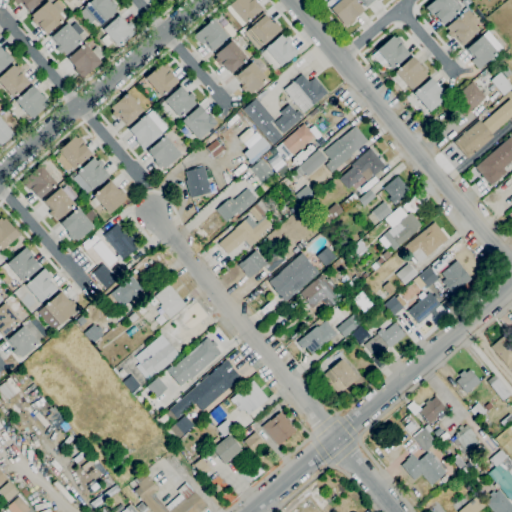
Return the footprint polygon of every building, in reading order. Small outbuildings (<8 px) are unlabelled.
[(28,12),(20,2),(17,4),(13,0),(41,0),(39,2),(39,3),(28,12)] [(47,34),(46,33),(45,33),(38,26),(39,25),(37,24),(36,25),(31,19),(33,17),(31,15),(48,1),(51,5),(56,0),(58,0),(65,7),(58,13),(64,19),(61,21),(62,22),(60,24),(59,23),(47,34)] [(99,25),(94,20),(89,24),(79,13),(84,8),(83,7),(86,5),(85,4),(87,2),(88,3),(91,0),(107,0),(108,1),(109,0),(110,2),(111,1),(116,7),(114,9),(116,11),(99,25)] [(241,26),(225,8),(229,5),(234,0),(254,0),(262,8),(249,19),(250,20),(248,22),(247,21),(241,26)] [(349,25),(347,23),(345,25),(330,9),(330,8),(326,3),(329,0),(354,0),(363,10),(353,19),(355,20),(349,25)] [(443,25),(433,15),(432,16),(425,8),(433,0),(455,0),(461,6),(460,10),(457,12),(458,13),(456,15),(456,14),(443,25)] [(462,46),(453,36),(451,38),(447,33),(449,31),(446,27),(458,16),(458,15),(460,14),(462,12),(463,14),(468,10),(479,23),(475,26),(478,30),(472,35),(473,37),(462,46)] [(263,45),(263,44),(257,50),(243,34),(249,28),(250,27),(249,25),(263,12),(273,23),(275,22),(282,30),(279,32),(278,32),(263,45)] [(118,47),(102,29),(118,15),(123,21),(124,20),(127,24),(129,22),(134,27),(132,29),(135,32),(122,44),(121,46),(120,45),(118,47)] [(212,52),(204,43),(201,45),(193,36),(209,23),(208,22),(210,20),(211,21),(213,19),(228,36),(221,42),(222,44),(212,52)] [(65,55),(62,52),(60,54),(55,49),(58,47),(49,36),(53,33),(54,34),(67,23),(70,27),(75,22),(83,30),(77,35),(82,41),(80,43),(79,45),(78,44),(65,55)] [(478,69),(471,61),(473,59),(465,50),(487,30),(502,47),(497,52),(497,53),(495,55),(496,55),(494,57),(493,56),(492,57),(495,60),(492,63),(489,59),(478,69)] [(277,77),(272,71),(274,70),(260,54),(265,49),(267,47),(266,46),(268,45),(281,34),(284,38),(287,36),(291,41),(289,43),(298,52),(286,62),(285,60),(276,68),(280,73),(277,77)] [(392,68),(386,62),(382,66),(372,55),(377,51),(376,50),(393,36),(395,38),(397,36),(402,42),(401,43),(402,44),(401,45),(409,54),(397,65),(397,66),(395,67),(394,66),(392,68)] [(230,74),(223,65),(221,66),(216,60),(218,58),(215,55),(231,40),(247,59),(244,61),(245,62),(243,63),(242,63),(230,74)] [(82,78),(75,70),(76,69),(67,58),(80,47),(79,47),(81,45),(82,46),(85,43),(91,51),(96,46),(104,55),(99,60),(101,62),(82,78)] [(0,47),(4,52),(5,52),(6,52),(13,60),(0,70),(0,47)] [(410,90),(407,86),(402,90),(391,78),(396,74),(395,72),(397,70),(396,69),(398,67),(399,68),(412,57),(420,66),(421,64),(427,72),(425,74),(427,76),(410,90)] [(250,94),(247,90),(244,92),(240,88),(243,85),(235,76),(251,62),(267,80),(263,83),(262,83),(250,94)] [(13,98),(0,83),(0,75),(13,64),(15,67),(17,65),(22,71),(21,71),(23,73),(22,74),(29,82),(17,94),(17,95),(16,96),(15,95),(13,98)] [(160,97),(145,78),(161,64),(163,66),(165,64),(171,70),(169,71),(178,81),(165,92),(166,93),(164,95),(163,94),(160,97)] [(511,73),(507,77),(502,70),(507,67),(511,73)] [(500,72),(511,86),(511,88),(503,96),(490,80),(500,72)] [(303,113),(292,100),(291,100),(288,97),(289,96),(283,90),(302,74),(309,83),(314,78),(327,93),(303,113)] [(413,93),(415,91),(415,90),(417,89),(430,78),(439,88),(440,86),(448,95),(429,112),(413,93)] [(464,116),(450,100),(472,82),(485,97),(464,116)] [(31,119),(15,101),(18,98),(17,98),(19,96),(19,97),(32,86),(40,95),(41,94),(42,95),(43,94),(48,100),(45,102),(47,105),(31,119)] [(179,118),(164,100),(180,86),(185,92),(186,91),(189,94),(190,93),(195,98),(193,100),(196,104),(183,115),(184,115),(182,117),(181,116),(179,118)] [(127,126),(118,116),(116,118),(111,113),(114,111),(110,107),(123,97),(123,96),(125,94),(125,95),(127,93),(142,111),(137,115),(138,117),(127,126)] [(272,145),(242,109),(256,98),(274,120),(270,123),(282,136),(272,145)] [(467,159),(453,142),(462,134),(462,133),(465,131),(479,120),(481,123),(509,99),(511,102),(511,123),(508,119),(499,127),(499,128),(492,135),(493,137),(467,159)] [(282,134),(273,124),(283,116),(280,112),(288,104),(296,113),(298,111),(303,116),(282,134)] [(198,140),(182,121),(185,119),(184,118),(185,116),(186,117),(199,106),(208,116),(209,114),(216,123),(198,140)] [(143,150),(136,141),(137,140),(128,129),(141,118),(142,116),(143,117),(146,114),(162,133),(143,150)] [(0,146),(0,118),(14,134),(0,146)] [(300,148),(286,161),(275,148),(303,124),(314,137),(303,146),(304,147),(302,150),(300,148)] [(331,173),(324,165),(330,160),(323,152),(337,140),(337,141),(355,126),(367,140),(351,154),(351,155),(331,173)] [(490,185),(475,167),(476,166),(474,164),(507,135),(509,137),(510,136),(511,138),(511,160),(503,168),(505,171),(490,185)] [(69,169),(63,164),(60,163),(57,160),(56,155),(59,153),(58,151),(75,136),(77,139),(79,136),(84,142),(83,144),(91,154),(78,165),(79,166),(77,168),(77,167),(74,169),(72,167),(69,169)] [(164,169),(162,167),(159,169),(154,163),(156,161),(147,151),(160,140),(159,139),(161,137),(162,138),(164,136),(180,155),(164,169)] [(317,149),(313,144),(322,136),(327,141),(317,149)] [(241,152),(249,163),(269,148),(261,137),(241,152)] [(214,158),(206,148),(216,140),(224,150),(214,158)] [(348,189),(339,179),(352,167),(351,166),(369,149),(385,166),(371,178),(366,172),(348,189)] [(297,179),(292,173),(317,150),(326,159),(307,176),(304,173),(297,179)] [(262,183),(249,167),(260,157),(273,173),(262,183)] [(86,193),(72,178),(78,173),(77,172),(78,171),(78,170),(80,168),(80,169),(93,158),(96,161),(98,159),(103,164),(101,166),(110,176),(99,185),(98,184),(92,189),(91,189),(86,193)] [(39,199),(30,189),(28,190),(21,182),(40,165),(56,184),(54,186),(54,187),(53,189),(52,188),(39,199)] [(282,178),(276,172),(284,165),(290,171),(282,178)] [(190,198),(185,180),(187,180),(185,172),(203,166),(204,171),(210,169),(213,177),(207,179),(208,182),(209,181),(210,185),(214,184),(216,192),(211,194),(210,192),(190,198)] [(394,206),(388,199),(391,197),(383,188),(397,176),(410,191),(394,206)] [(109,214),(99,203),(93,208),(88,203),(94,197),(93,196),(95,194),(94,193),(96,191),(96,192),(110,181),(118,190),(120,189),(125,195),(123,197),(125,200),(109,214)] [(59,219),(56,216),(53,218),(48,213),(52,211),(44,202),(60,188),(61,189),(66,185),(77,197),(71,201),(75,206),(71,209),(59,219)] [(303,205),(295,197),(294,195),(306,185),(309,189),(310,188),(313,192),(312,193),(314,195),(303,205)] [(226,222),(216,210),(227,200),(228,200),(231,198),(233,200),(246,189),(256,200),(239,215),(237,212),(226,222)] [(363,207),(357,200),(369,189),(375,196),(363,207)] [(82,202),(77,196),(80,194),(85,199),(82,202)] [(402,206),(410,214),(421,204),(412,196),(402,206)] [(373,224),(367,217),(372,213),(371,212),(383,201),(392,212),(379,222),(378,220),(373,224)] [(327,222),(341,211),(334,203),(321,214),(327,222)] [(227,254),(218,244),(235,229),(234,229),(245,219),(253,228),(259,223),(248,211),(256,204),(267,215),(264,218),(270,225),(259,235),(260,237),(250,246),(245,240),(235,249),(234,248),(227,254)] [(394,250),(389,245),(385,248),(378,240),(382,237),(382,236),(391,228),(384,219),(399,206),(407,215),(410,212),(420,224),(416,228),(418,229),(394,250)] [(76,241),(74,239),(72,241),(67,235),(69,234),(60,223),(73,212),(72,211),(74,210),(74,211),(77,208),(84,216),(91,210),(96,216),(89,222),(93,227),(76,241)] [(1,251),(0,250),(0,218),(2,220),(4,218),(19,235),(1,251)] [(418,263),(404,246),(433,222),(447,239),(418,263)] [(123,259),(119,254),(117,255),(116,253),(117,252),(109,242),(107,243),(105,241),(107,240),(103,235),(117,224),(128,237),(131,236),(134,240),(132,241),(137,248),(123,259)] [(23,282),(6,264),(25,247),(33,256),(31,257),(40,267),(23,282)] [(325,266),(316,256),(327,247),(335,257),(325,266)] [(249,278),(238,264),(255,250),(265,263),(273,256),(272,254),(277,250),(285,260),(271,271),(273,272),(270,274),(263,266),(249,278)] [(386,260),(382,255),(386,251),(391,255),(386,260)] [(285,301),(279,295),(278,295),(273,289),(274,288),(268,282),(301,252),(307,259),(306,260),(312,266),(313,266),(318,272),(285,301)] [(452,294),(442,282),(445,279),(441,273),(456,261),(471,279),(452,294)] [(404,285),(395,274),(407,263),(417,274),(404,285)] [(106,289),(92,273),(103,264),(117,280),(108,289),(107,288),(106,289)] [(427,287),(418,276),(428,267),(438,278),(427,287)] [(40,303),(25,285),(27,283),(26,283),(28,281),(29,282),(44,269),(51,277),(48,280),(56,289),(40,303)] [(328,309),(321,301),(312,308),(300,293),(321,275),(326,281),(329,278),(333,283),(332,284),(343,297),(334,305),(333,304),(328,309)] [(389,295),(382,287),(388,281),(395,289),(389,295)] [(169,319),(159,306),(161,304),(154,296),(168,284),(186,306),(169,319)] [(121,307),(110,293),(121,285),(125,290),(127,288),(130,292),(128,293),(132,298),(121,307)] [(59,325),(43,306),(46,304),(45,303),(47,302),(48,302),(60,292),(68,301),(70,300),(76,306),(74,308),(76,311),(59,325)] [(418,324),(407,312),(429,293),(440,305),(418,324)] [(393,316),(384,305),(394,296),(403,308),(393,316)] [(3,337),(0,333),(0,306),(4,303),(20,322),(18,324),(18,325),(16,326),(3,337)] [(132,323),(127,318),(134,312),(138,318),(132,323)] [(344,338),(336,329),(351,315),(359,324),(344,338)] [(311,354),(305,346),(302,349),(296,342),(316,326),(317,327),(325,320),(336,334),(329,340),(311,354)] [(360,345),(350,334),(361,325),(362,326),(368,321),(369,322),(367,324),(369,327),(366,331),(370,336),(360,345)] [(373,360),(362,347),(377,334),(376,332),(381,328),(384,332),(394,323),(405,335),(390,348),(389,347),(373,360)] [(92,345),(92,344),(83,334),(94,325),(103,335),(92,345)] [(22,357),(19,354),(16,356),(12,351),(15,349),(7,340),(23,326),(38,344),(34,347),(34,346),(22,357)] [(148,381),(138,369),(141,366),(134,358),(161,335),(178,355),(148,381)] [(511,366),(509,369),(490,347),(504,335),(511,345),(511,366)] [(180,386),(168,372),(207,338),(211,343),(213,341),(217,345),(215,347),(220,353),(191,379),(190,377),(180,386)] [(338,394),(332,387),(330,389),(326,384),(328,382),(322,375),(330,368),(341,359),(357,378),(338,394)] [(193,402),(200,410),(239,377),(224,360),(167,409),(175,418),(193,402)] [(122,378),(118,373),(117,374),(118,376),(112,370),(114,368),(118,372),(122,369),(126,374),(122,378)] [(462,396),(457,390),(460,387),(455,381),(460,377),(459,375),(463,371),(465,373),(469,369),(480,382),(467,394),(466,393),(462,396)] [(131,392),(122,382),(131,375),(140,385),(133,391),(133,390),(131,392)] [(503,401),(487,381),(494,375),(510,394),(503,401)] [(155,398),(146,386),(157,377),(167,388),(155,398)] [(248,415),(243,409),(240,411),(237,407),(239,405),(233,397),(252,381),(267,399),(248,415)] [(133,395),(132,393),(140,386),(142,387),(133,395)] [(429,433),(424,427),(428,424),(418,412),(426,405),(424,403),(428,399),(430,401),(435,397),(446,409),(442,412),(445,416),(441,419),(438,416),(428,425),(432,430),(429,433)] [(488,411),(484,406),(489,402),(493,406),(488,411)] [(478,418),(470,409),(478,403),(486,412),(478,418)] [(65,432),(59,425),(55,428),(44,415),(49,411),(48,409),(51,407),(52,408),(54,406),(71,427),(65,432)] [(277,445),(261,427),(269,420),(270,421),(280,412),(286,419),(287,418),(291,422),(289,423),(295,430),(290,435),(291,436),(287,440),(286,438),(277,445)] [(193,425),(184,414),(168,428),(177,438),(193,425)] [(223,437),(216,428),(227,419),(234,429),(223,437)] [(409,432),(404,426),(410,421),(415,427),(409,432)] [(467,451),(463,446),(460,449),(453,441),(456,438),(454,436),(460,430),(458,428),(461,425),(463,428),(467,425),(475,436),(474,437),(478,442),(467,451)] [(424,452),(413,437),(424,428),(436,442),(424,452)] [(253,453),(243,441),(254,432),(264,443),(253,453)] [(224,464),(212,450),(228,435),(241,449),(224,464)] [(511,499),(511,500),(500,487),(497,490),(493,485),(495,483),(487,474),(495,467),(489,460),(500,450),(511,462),(511,499)] [(431,485),(421,473),(414,480),(401,465),(406,460),(405,459),(412,454),(418,461),(428,452),(446,472),(431,485)] [(466,477),(451,460),(457,455),(465,465),(468,462),(473,467),(467,471),(470,474),(466,477)] [(202,478),(192,466),(201,458),(211,470),(202,478)] [(153,511),(134,491),(139,487),(136,484),(146,475),(159,488),(154,493),(156,495),(155,496),(165,507),(180,494),(177,490),(186,482),(207,506),(200,511),(153,511)] [(70,503),(53,483),(56,480),(74,500),(70,503)] [(7,502),(0,493),(0,489),(8,482),(17,493),(7,502)] [(94,507),(91,502),(116,484),(120,489),(94,507)] [(495,511),(486,501),(495,493),(508,509),(507,511),(509,511),(511,509),(511,511),(495,511)] [(27,511),(11,511),(6,506),(18,496),(30,510),(27,511)] [(457,511),(476,496),(485,506),(477,511),(457,511)]
